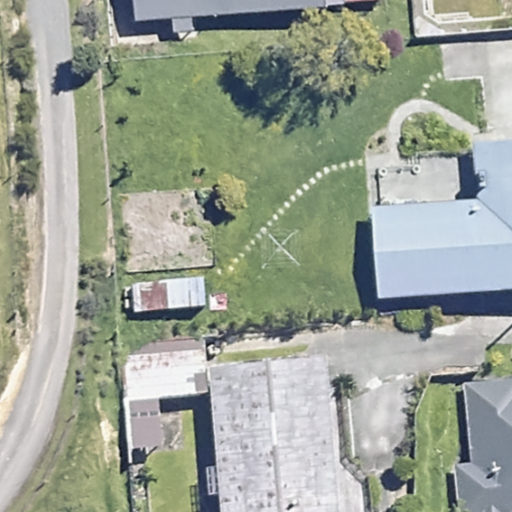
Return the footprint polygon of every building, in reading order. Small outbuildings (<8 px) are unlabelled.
[(343,0),(129,0),(131,28),(344,17),(343,0)] [(511,157),(483,158),(485,215),(375,218),(377,304),(511,299),(511,157)] [(124,456),(158,455),(156,404),(202,403),(201,366),(121,368),(124,456)] [(204,379),(209,441),(191,442),(195,504),(213,503),(213,511),(333,511),(323,371),(204,379)] [(511,511),(511,390),(461,391),(463,511),(511,511)]
